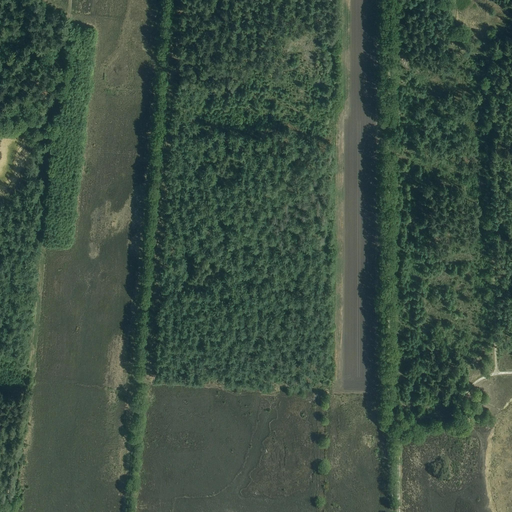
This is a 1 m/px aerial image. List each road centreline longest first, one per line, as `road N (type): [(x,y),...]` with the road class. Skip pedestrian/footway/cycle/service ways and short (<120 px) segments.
road 1 (track): [(124,511),(164,0)]
road 2 (track): [(397,431),(390,414),(390,0)]
road 3 (track): [(497,373),(489,53)]
road 4 (track): [(511,372),(480,378),(448,417),(400,427),(399,511)]
